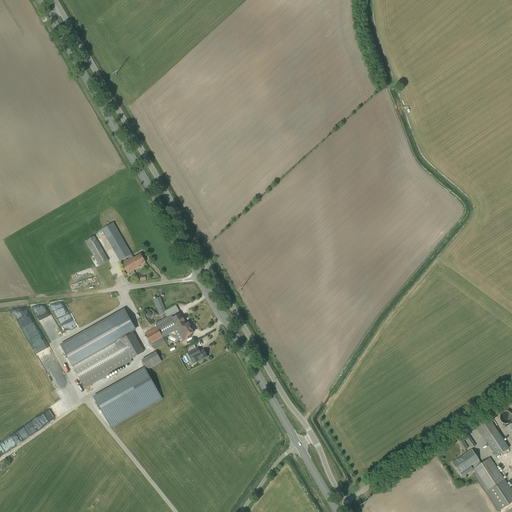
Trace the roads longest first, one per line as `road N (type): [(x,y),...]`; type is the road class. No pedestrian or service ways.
road 1 (primary): [(298,445),(40,0)]
road 2 (unclassified): [(313,437),(53,0)]
road 3 (unclassified): [(344,501),(511,390)]
